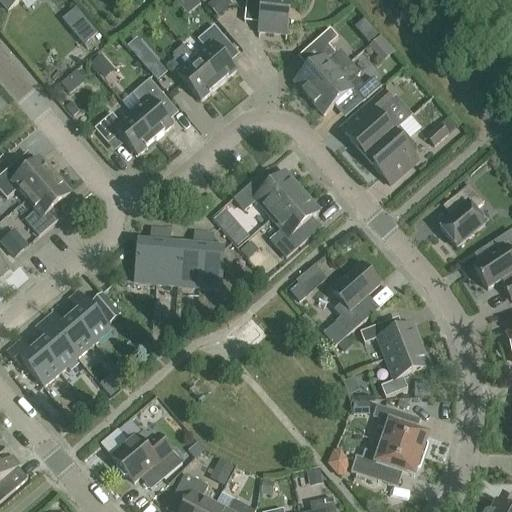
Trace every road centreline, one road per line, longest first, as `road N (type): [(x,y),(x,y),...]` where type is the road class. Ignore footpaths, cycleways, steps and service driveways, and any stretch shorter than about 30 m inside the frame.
road 1 (residential): [(110,192),(169,187),(239,129),(271,120),(295,133),(453,310),(475,415),(463,471),(440,511)]
road 2 (residential): [(0,328),(102,244),(113,216),(110,192)]
road 3 (residential): [(110,192),(101,165),(0,61)]
road 4 (residential): [(100,511),(0,389)]
road 5 (tertiary): [(511,99),(428,0)]
